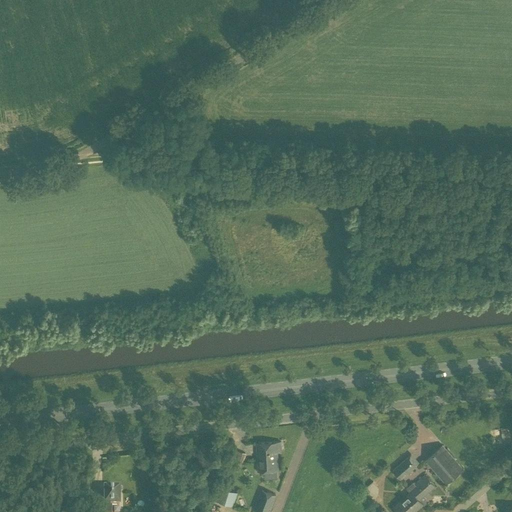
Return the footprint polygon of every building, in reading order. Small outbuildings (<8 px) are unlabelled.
[(277,478),(276,469),(279,469),(278,456),(276,456),(275,451),(280,451),(280,447),(282,447),(281,442),(258,443),(259,454),(257,454),(258,470),(261,470),(261,474),(264,474),(264,478),(277,478)] [(446,484),(464,469),(443,444),(425,460),(446,484)] [(235,449),(232,460),(243,463),(246,453),(235,449)] [(401,480),(417,466),(408,457),(392,470),(401,480)] [(435,485),(425,474),(414,483),(413,482),(406,488),(410,492),(393,506),(398,511),(413,511),(423,504),(419,499),(428,491),(431,493),(436,488),(435,485)] [(234,507),(238,493),(221,487),(216,501),(234,507)] [(96,511),(111,511),(112,506),(119,506),(119,489),(104,489),(104,498),(97,498),(96,511)] [(259,511),(269,511),(277,495),(261,489),(253,509),(259,511)]
